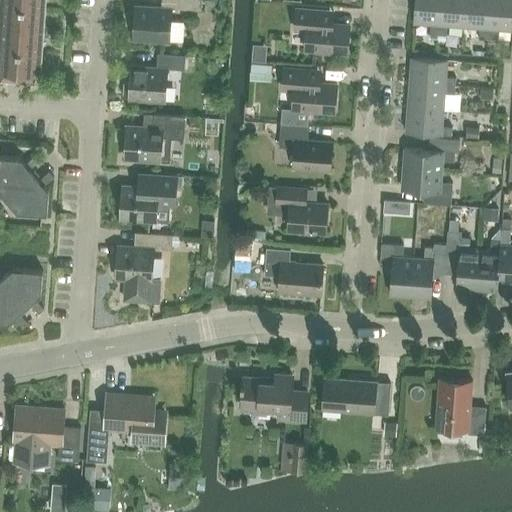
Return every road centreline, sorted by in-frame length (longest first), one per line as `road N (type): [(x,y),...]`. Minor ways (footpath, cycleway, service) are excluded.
road 1 (residential): [(359,332),(382,0)]
road 2 (unclassified): [(80,355),(251,324),(359,332)]
road 3 (residential): [(80,355),(97,112)]
road 4 (unclassified): [(359,332),(511,329)]
